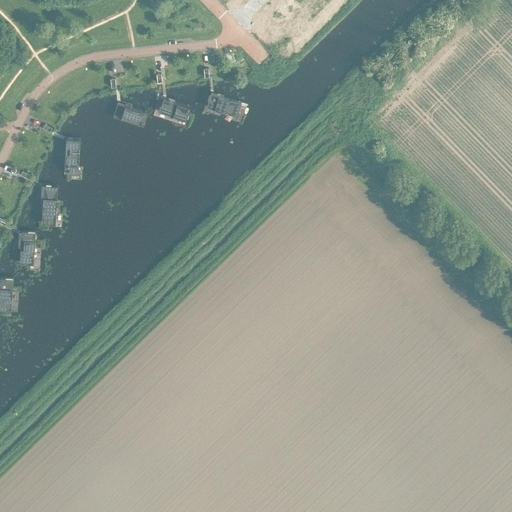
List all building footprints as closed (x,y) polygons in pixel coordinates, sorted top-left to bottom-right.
[(277,1),(265,13),(283,32),(291,24),(296,29),(306,20),(289,3),(284,8),(277,1)] [(240,100),(209,90),(205,104),(223,109),(236,113),(240,100)] [(161,96),(158,109),(184,117),(189,104),(161,96)] [(116,101),(112,114),(142,124),(146,110),(116,101)] [(79,136),(65,135),(63,171),(76,172),(76,170),(77,170),(79,136)] [(43,182),(42,194),(40,221),(54,222),(56,183),(43,182)] [(317,220),(222,313),(249,341),(281,309),(276,305),(339,243),(317,220)] [(20,228),(19,243),(18,260),(32,261),(32,258),(34,229),(20,228)] [(0,275),(0,306),(10,307),(12,276),(0,275)]
